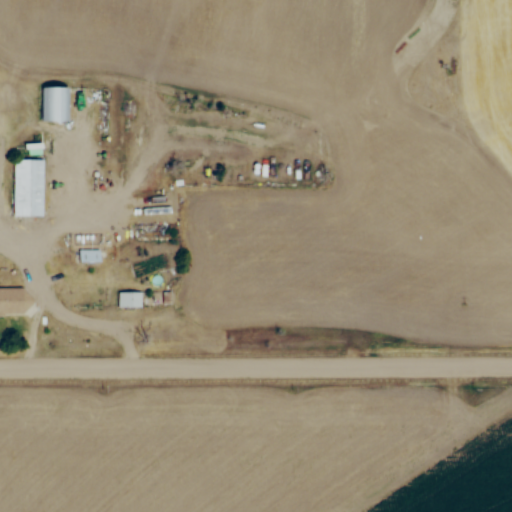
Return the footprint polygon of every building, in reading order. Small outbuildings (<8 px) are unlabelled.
[(39,86),(38,120),(68,120),(69,87),(39,86)] [(16,158),(14,216),(42,217),(44,159),(16,158)] [(78,251),(77,258),(100,259),(100,251),(78,251)] [(0,314),(23,315),(36,302),(21,286),(0,286),(0,314)] [(118,292),(118,306),(140,305),(139,291),(118,292)]
